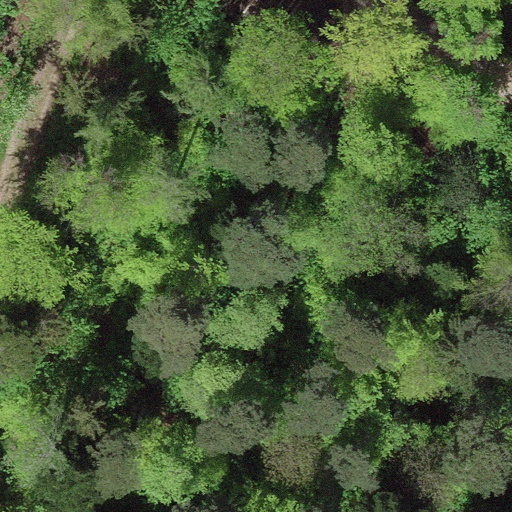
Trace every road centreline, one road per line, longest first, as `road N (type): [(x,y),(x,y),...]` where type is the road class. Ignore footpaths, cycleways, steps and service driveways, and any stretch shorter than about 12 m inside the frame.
road 1 (track): [(0,221),(82,0)]
road 2 (track): [(344,0),(511,92)]
